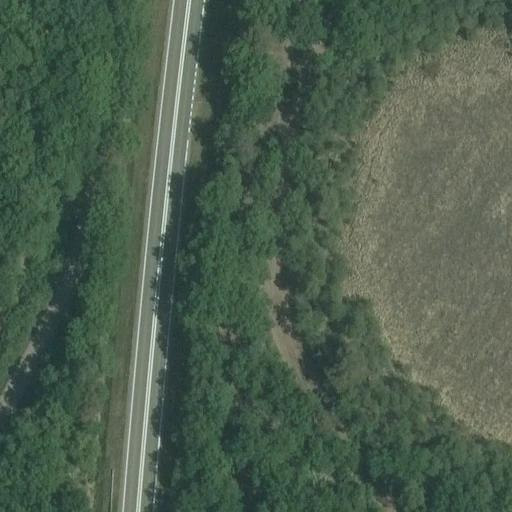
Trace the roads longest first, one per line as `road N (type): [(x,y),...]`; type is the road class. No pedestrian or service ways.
road 1 (trunk): [(140,511),(189,0)]
road 2 (track): [(0,413),(86,230),(116,0)]
